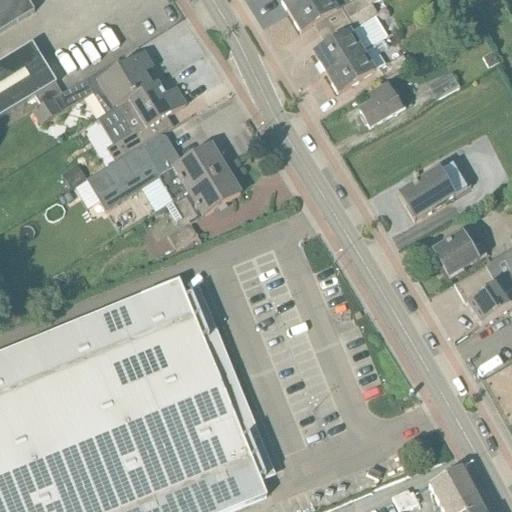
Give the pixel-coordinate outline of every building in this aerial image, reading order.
[(0,0),(0,34),(34,14),(25,0),(0,0)] [(278,0),(288,16),(313,0),(278,0)] [(344,0),(313,0),(288,16),(300,36),(341,11),(348,22),(372,7),(371,6),(381,0),(358,0),(348,6),(344,0)] [(354,32),(313,57),(325,77),(363,54),(363,55),(374,48),(362,27),(378,17),(372,7),(348,22),(354,32)] [(0,120),(34,100),(40,109),(61,97),(55,87),(56,86),(32,47),(0,65),(0,120)] [(375,75),(363,55),(363,54),(325,77),(338,98),(375,75)] [(493,54),(482,60),(488,71),(499,66),(493,54)] [(403,58),(379,72),(386,84),(410,70),(403,58)] [(123,71),(97,87),(113,114),(117,112),(157,86),(148,73),(151,71),(144,60),(124,73),(123,71)] [(459,90),(451,76),(427,89),(435,103),(459,90)] [(86,82),(61,97),(40,109),(32,115),(41,130),(63,116),(61,114),(92,95),(93,95),(91,91),(86,82)] [(106,151),(114,165),(148,145),(142,135),(185,108),(175,91),(164,98),(157,86),(117,112),(131,135),(106,151)] [(369,132),(402,113),(402,112),(405,111),(396,94),(393,95),(389,88),(369,99),(373,106),(359,114),(369,132)] [(178,169),(160,138),(148,145),(114,165),(85,184),(104,216),(162,181),(174,174),(173,172),(178,169)] [(211,149),(178,169),(173,172),(174,174),(162,181),(176,203),(178,202),(225,173),(211,149)] [(429,166),(420,171),(424,177),(432,173),(429,166)] [(86,182),(77,168),(61,177),(70,192),(86,182)] [(191,227),(223,208),(240,197),(225,173),(178,202),(176,203),(187,220),(177,225),(182,233),(191,227)] [(414,223),(455,200),(440,174),(399,197),(414,223)] [(171,239),(178,252),(179,252),(199,240),(191,227),(182,233),(171,239)] [(449,282),(479,264),(478,263),(486,258),(478,245),(473,248),(468,238),(465,240),(463,237),(433,254),(449,282)] [(511,276),(496,287),(496,288),(466,309),(481,330),(511,309),(511,276)] [(0,356),(0,511),(236,511),(266,500),(235,423),(246,418),(221,357),(210,361),(179,284),(0,356)] [(33,291),(13,303),(24,321),(43,309),(33,291)] [(481,511),(461,472),(428,490),(436,505),(438,511),(481,511)] [(410,511),(420,508),(413,496),(391,505),(394,511),(410,511)]
